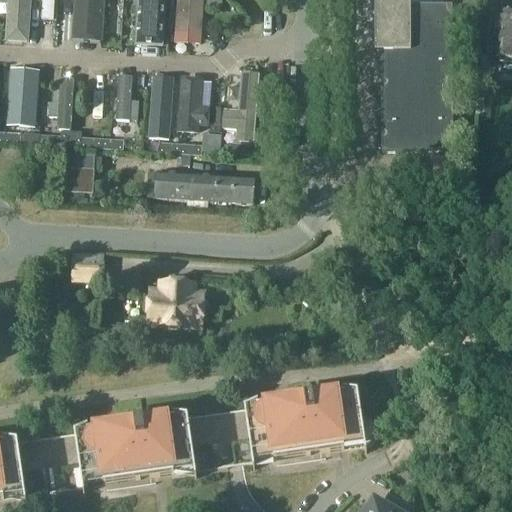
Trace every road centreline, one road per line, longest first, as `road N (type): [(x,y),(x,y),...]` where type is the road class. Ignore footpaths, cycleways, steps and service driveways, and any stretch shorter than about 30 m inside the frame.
road 1 (residential): [(0,55),(215,67),(241,48),(305,48)]
road 2 (residential): [(318,211),(297,236),(262,248),(30,242)]
road 3 (residential): [(318,211),(327,216),(389,366)]
road 4 (residential): [(305,48),(318,211)]
